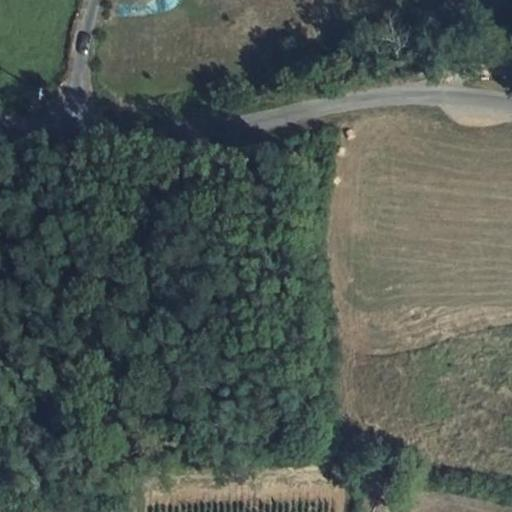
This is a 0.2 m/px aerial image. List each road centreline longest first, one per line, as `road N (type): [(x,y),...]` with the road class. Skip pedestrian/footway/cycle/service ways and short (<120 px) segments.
road 1 (unclassified): [(511,105),(379,97),(241,127),(70,139)]
road 2 (residential): [(70,139),(94,0)]
